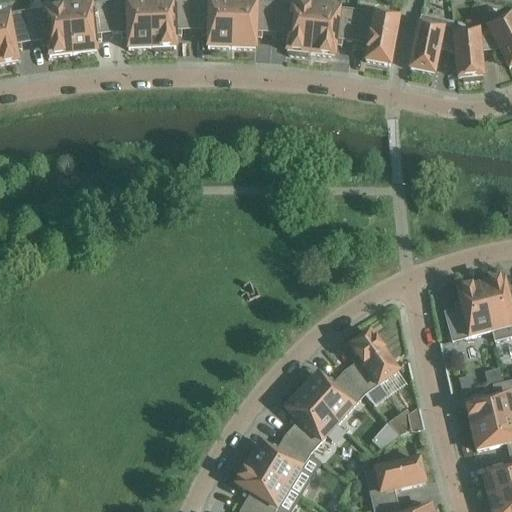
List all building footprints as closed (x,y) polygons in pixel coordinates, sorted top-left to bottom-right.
[(191,32),(191,1),(150,3),(152,51),(154,51),(154,55),(173,54),(173,50),(175,50),(175,32),(191,32)] [(231,51),(233,3),(191,1),(191,32),(208,32),(207,50),(231,51)] [(128,52),(152,51),(150,3),(108,4),(111,35),(121,34),(127,34),(128,41),(128,52)] [(274,4),(233,3),(231,51),(255,51),(255,34),(272,34),(274,4)] [(67,9),(73,57),(96,54),(95,43),(94,36),(101,36),(111,35),(108,4),(67,9)] [(274,4),(272,34),(278,35),(282,35),(288,36),(288,43),(286,54),(289,54),(288,58),(307,60),(308,56),(310,56),(315,8),(274,4)] [(315,8),(310,56),(334,59),(335,48),(336,41),(342,42),(352,43),(356,13),(315,8)] [(73,57),(67,9),(26,13),(31,44),(47,42),(49,59),(73,57)] [(31,44),(26,13),(0,18),(0,67),(17,64),(14,47),(31,44)] [(398,21),(356,13),(352,43),(368,46),(365,63),(389,68),(398,21)] [(442,32),(444,23),(420,18),(409,71),(433,76),(438,52),(455,55),(454,35),(442,32)] [(511,20),(489,33),(499,52),(510,73),(511,71),(511,20)] [(499,52),(489,33),(455,36),(454,35),(455,55),(458,81),(462,81),(463,85),(482,83),(481,79),(482,79),(480,54),(499,52)] [(511,297),(507,299),(503,282),(480,288),(491,334),(494,345),(511,340),(511,297)] [(444,315),(452,345),(491,334),(480,288),(478,288),(477,285),(459,289),(460,293),(457,294),(462,311),(444,315)] [(364,398),(397,374),(370,335),(350,349),(360,364),(344,375),(364,398)] [(344,375),(331,389),(318,377),(302,395),(337,427),(364,398),(344,375)] [(475,389),(472,378),(458,381),(461,393),(475,389)] [(471,431),(511,420),(511,409),(509,398),(511,397),(511,383),(493,388),(496,400),(465,408),(471,431)] [(310,457),(337,427),(302,395),(286,412),(299,424),(286,439),(310,457)] [(419,417),(408,420),(412,436),(423,433),(419,417)] [(510,459),(511,457),(511,420),(471,431),(476,454),(507,447),(510,459)] [(390,445),(400,439),(394,432),(385,440),(390,445)] [(286,439),(275,456),(260,446),(248,467),(289,492),(310,457),(286,439)] [(511,457),(510,459),(511,466),(511,470),(482,479),(489,502),(511,495),(511,457)] [(424,486),(418,462),(365,475),(373,511),(378,511),(397,507),(393,493),(424,486)] [(241,511),(276,511),(289,492),(248,467),(236,487),(251,496),(241,511)] [(511,511),(511,495),(489,502),(491,511),(511,511)]
